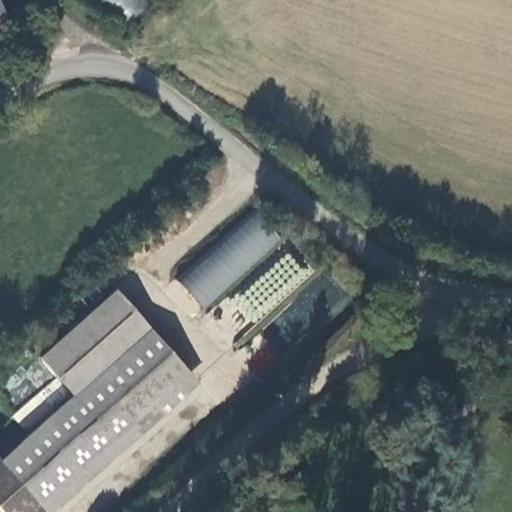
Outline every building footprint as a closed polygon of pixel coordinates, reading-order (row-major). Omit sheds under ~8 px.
[(98,0),(135,19),(145,0),(98,0)] [(206,311),(283,237),(254,207),(177,281),(206,311)] [(256,323),(308,272),(287,251),(235,302),(256,323)] [(73,390),(146,322),(111,284),(38,353),(73,390)] [(0,511),(27,511),(187,365),(146,322),(73,390),(1,457),(0,456),(0,511)]
